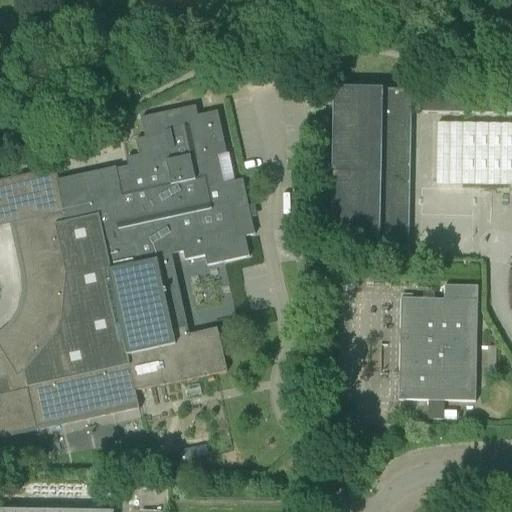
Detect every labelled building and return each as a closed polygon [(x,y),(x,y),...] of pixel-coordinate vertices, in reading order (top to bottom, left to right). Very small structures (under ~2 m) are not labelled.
[(158,0),(161,8),(191,0),(158,0)] [(334,89),(331,259),(409,260),(412,91),(334,89)] [(511,111),(511,89),(422,89),(421,110),(511,111)] [(28,390),(37,432),(39,432),(38,428),(137,407),(138,411),(139,411),(135,392),(163,386),(164,387),(227,374),(217,330),(189,336),(172,256),(184,253),(185,262),(205,257),(207,267),(224,263),(250,258),(245,238),(255,236),(243,181),(224,185),(218,157),(227,155),(218,113),(198,117),(196,107),(141,119),(145,139),(135,141),(139,157),(126,159),(128,168),(117,171),(116,169),(115,169),(57,182),(64,213),(10,225),(10,227),(14,226),(25,274),(26,293),(22,312),(11,329),(0,338),(0,348),(1,351),(0,351),(0,380),(8,379),(10,393),(7,393),(8,394),(28,390)] [(511,122),(436,122),(436,184),(511,184),(511,122)] [(198,315),(195,292),(183,293),(187,317),(198,315)] [(478,301),(401,300),(399,401),(476,403),(478,301)] [(397,305),(380,305),(381,334),(397,333),(397,305)] [(338,405),(338,425),(352,425),(352,405),(338,405)] [(352,425),(338,425),(337,435),(352,435),(352,425)]
